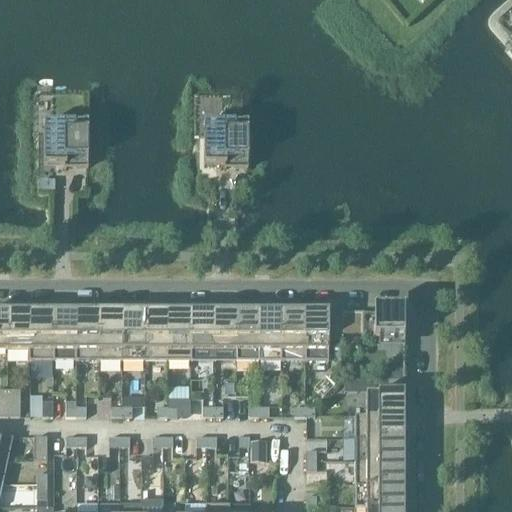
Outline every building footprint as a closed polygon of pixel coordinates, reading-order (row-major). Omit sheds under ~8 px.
[(63,171),(87,171),(87,125),(43,125),(43,167),(63,167),(63,171)] [(203,125),(203,167),(223,167),(224,171),(247,171),(247,125),(203,125)] [(29,365),(52,365),(52,315),(39,315),(39,313),(30,314),(30,315),(29,315),(29,365)] [(122,315),(120,315),(121,365),(144,365),(143,315),(131,315),(131,313),(122,313),(122,315)] [(213,313),(213,315),(213,353),(236,353),(236,315),(222,315),(222,313),(213,313)] [(305,315),(305,364),(328,364),(328,342),(334,342),(341,342),(341,341),(341,315),(314,315),(314,313),(304,313),(305,315)] [(28,365),(29,365),(29,315),(6,315),(6,353),(28,353),(28,365)] [(52,365),(75,365),(75,315),(74,315),(52,315),(52,365)] [(75,315),(75,365),(97,365),(97,315),(75,315)] [(120,315),(97,315),(97,365),(121,365),(120,315)] [(167,315),(143,315),(144,365),(167,365),(167,315)] [(190,315),(167,315),(167,365),(191,365),(191,353),(190,353),(190,315)] [(213,315),(190,315),(190,353),(191,353),(213,353),(213,315)] [(259,315),(236,315),(236,353),(236,364),(259,364),(259,315)] [(282,315),(259,315),(259,364),(282,364),(282,315)] [(305,315),(282,315),(282,364),(305,364),(305,315)] [(403,315),(362,315),(352,315),(341,315),(341,341),(362,341),(403,341),(403,315)] [(354,418),(354,420),(403,419),(403,383),(376,383),(376,395),(365,395),(365,418),(354,418)] [(7,394),(7,421),(20,421),(20,394),(7,394)] [(42,421),(52,421),(52,411),(52,404),(42,404),(42,421)] [(75,421),(75,411),(75,404),(65,404),(65,411),(65,421),(75,421)] [(85,411),(75,411),(75,421),(85,421),(85,411)] [(111,421),(121,421),(121,411),(111,411),(111,421)] [(121,411),(121,421),(131,421),(131,411),(121,411)] [(156,421),(167,421),(167,411),(156,411),(156,421)] [(167,411),(167,421),(177,421),(177,411),(167,411)] [(212,421),(212,411),(202,411),(202,421),(212,421)] [(222,411),(212,411),(212,421),(222,421),(222,411)] [(248,421),(258,421),(258,411),(248,411),(248,421)] [(258,411),(258,421),(268,421),(268,411),(258,411)] [(304,421),(304,411),(293,411),(294,421),(304,421)] [(314,411),(304,411),(304,421),(314,421),(314,411)] [(354,420),(354,442),(403,442),(403,419),(354,420)] [(0,441),(0,465),(7,466),(12,441),(0,441)] [(46,465),(46,441),(33,441),(33,465),(46,465)] [(65,451),(75,451),(75,441),(65,441),(65,451)] [(75,441),(75,451),(86,451),(86,441),(75,441)] [(108,451),(119,452),(119,441),(108,441),(108,451)] [(119,441),(119,452),(129,452),(129,441),(119,441)] [(152,452),(162,452),(162,441),(152,441),(152,452)] [(162,441),(162,452),(172,452),(172,441),(162,441)] [(195,451),(205,451),(205,441),(195,441),(195,451)] [(205,441),(205,451),(216,451),(216,441),(205,441)] [(238,451),(249,451),(249,441),(238,441),(238,451)] [(354,442),(354,465),(403,465),(403,442),(354,442)] [(250,466),(265,466),(265,446),(250,446),(250,466)] [(306,455),(306,465),(316,465),(316,455),(306,455)] [(316,465),(306,465),(305,475),(316,476),(316,465)] [(354,465),(354,488),(403,488),(403,465),(354,465)] [(99,470),(99,482),(111,482),(111,470),(99,470)] [(36,478),(36,488),(46,488),(46,478),(36,478)] [(46,488),(36,488),(36,498),(46,498),(46,488)] [(354,488),(354,511),(403,511),(403,488),(366,488),(354,488)] [(316,500),(306,500),(306,511),(316,511),(316,500)]
